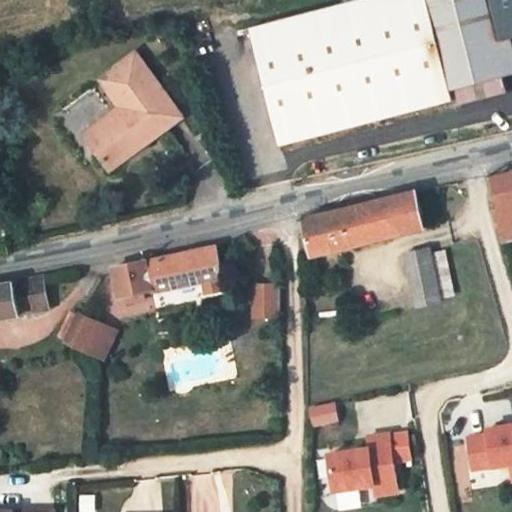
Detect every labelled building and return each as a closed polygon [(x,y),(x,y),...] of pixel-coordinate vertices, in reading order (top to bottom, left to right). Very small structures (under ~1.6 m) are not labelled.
[(511,0),(346,0),(252,24),(282,142),(462,97),(464,104),(511,92),(508,76),(511,74),(511,49),(503,52),(498,34),(511,30),(511,24),(510,18),(511,17),(511,0)] [(155,134),(180,115),(136,53),(103,77),(122,105),(103,119),(109,127),(91,140),(113,170),(150,144),(148,140),(155,134)] [(109,127),(103,119),(85,132),(91,140),(109,127)] [(511,176),(488,183),(499,213),(495,215),(510,248),(511,247),(511,176)] [(419,187),(303,216),(314,257),(429,229),(419,187)] [(416,311),(441,306),(430,251),(406,257),(416,311)] [(221,284),(214,257),(112,280),(118,307),(221,284)] [(0,287),(0,317),(16,314),(14,309),(41,302),(38,281),(0,287)] [(276,283),(252,283),(252,317),(276,317),(276,283)] [(78,318),(70,315),(57,342),(64,345),(78,318)] [(92,325),(78,318),(64,345),(80,352),(99,361),(112,335),(92,325)] [(338,421),(334,403),(310,408),(314,426),(338,421)] [(511,426),(483,430),(484,434),(467,437),(472,471),(510,466),(511,476),(511,426)] [(366,436),(367,448),(327,454),(333,493),(373,487),(375,498),(398,494),(393,463),(411,461),(406,430),(366,436)]
